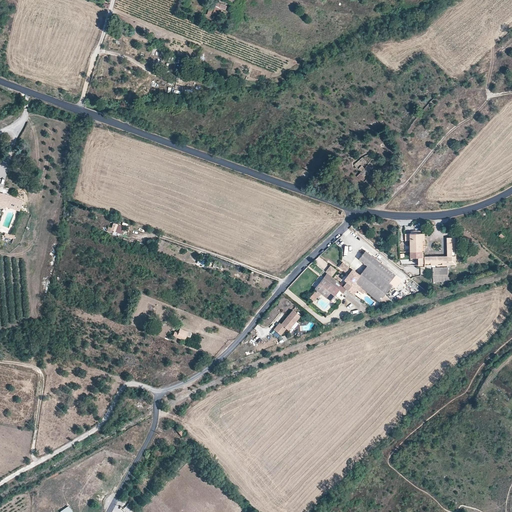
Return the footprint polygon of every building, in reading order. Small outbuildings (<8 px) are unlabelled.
[(225,10),(227,6),(217,2),(217,3),(212,1),(211,4),(210,3),(208,8),(209,9),(207,14),(211,15),(211,16),(216,18),(217,15),(219,16),(222,8),(225,10)] [(367,165),(360,172),(357,176),(360,180),(371,168),(367,165)] [(365,182),(371,186),(375,182),(369,177),(365,182)] [(23,201),(2,193),(2,194),(0,193),(0,199),(20,207),(23,201)] [(114,231),(120,233),(123,226),(117,224),(114,231)] [(418,265),(425,264),(425,256),(424,256),(422,256),(421,233),(411,233),(411,234),(405,234),(405,240),(410,241),(411,257),(418,257),(418,265)] [(425,256),(425,264),(442,264),(456,264),(455,237),(447,237),(447,256),(425,256)] [(392,285),(395,288),(404,276),(398,271),(395,275),(366,251),(360,259),(368,265),(355,281),(360,285),(365,290),(379,301),(392,285)] [(322,268),(327,266),(322,257),(317,259),(322,268)] [(360,285),(355,281),(360,275),(343,261),(339,266),(347,272),(348,271),(350,273),(349,274),(345,279),(347,281),(350,283),(346,287),(353,293),(357,289),(360,285)] [(337,271),(331,266),(326,271),(333,276),(337,271)] [(448,282),(447,267),(433,268),(433,282),(448,282)] [(342,293),(345,289),(346,288),(328,273),(316,288),(317,289),(321,292),(330,300),(339,290),(342,293)] [(404,283),(416,292),(418,290),(405,280),(404,283)] [(321,292),(317,289),(312,296),(315,299),(321,292)] [(361,303),(349,292),(346,296),(358,307),(361,303)] [(300,317),(292,311),(281,324),(279,323),(274,330),(281,336),(286,330),(289,331),(300,317)] [(174,332),(173,336),(184,340),(187,332),(180,329),(178,333),(174,332)] [(139,405),(137,402),(135,398),(129,401),(129,403),(132,408),(133,410),(140,407),(139,405)] [(176,430),(181,436),(184,433),(179,427),(176,430)]
